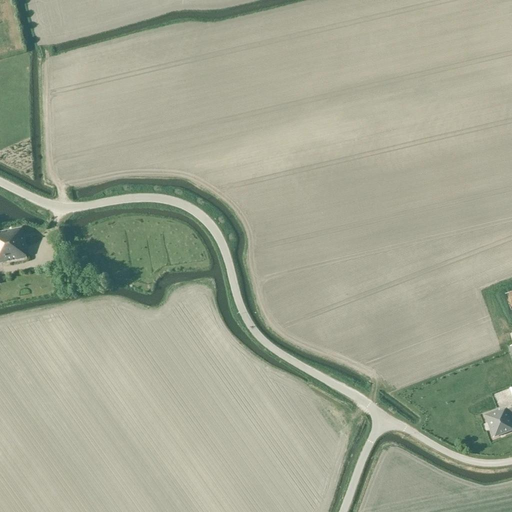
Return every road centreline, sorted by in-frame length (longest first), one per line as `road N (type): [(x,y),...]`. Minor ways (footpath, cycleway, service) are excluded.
road 1 (unclassified): [(382,417),(260,338),(242,314),(223,247),(187,207),(145,198),(55,206),(0,182)]
road 2 (unclassified): [(511,461),(458,458),(382,417)]
